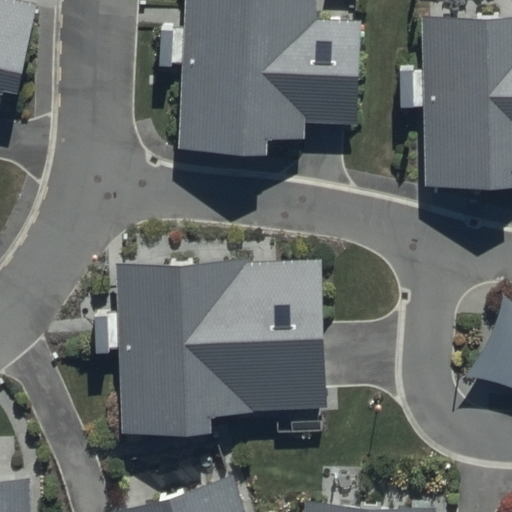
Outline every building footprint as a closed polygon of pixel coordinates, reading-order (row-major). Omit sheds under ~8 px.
[(27,0),(0,0),(0,72),(10,74),(27,0)] [(311,0),(180,0),(173,133),(262,135),(262,118),(299,119),(299,109),(350,110),(352,11),(311,11),(311,0)] [(511,0),(419,0),(416,0),(421,169),(510,168),(510,152),(511,151),(511,0)] [(111,248),(121,416),(208,412),(207,398),(323,392),(315,245),(240,249),(240,241),(111,248)] [(270,511),(268,502),(243,510),(226,458),(102,497),(106,511),(270,511)] [(0,511),(48,511),(40,511),(26,511),(25,464),(0,464),(0,511)] [(431,511),(432,496),(300,488),(298,511),(431,511)]
